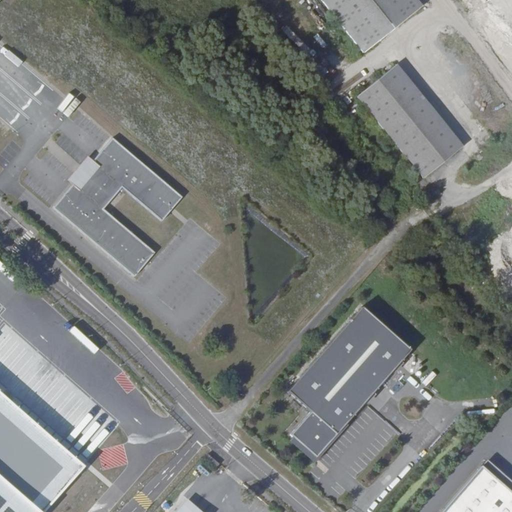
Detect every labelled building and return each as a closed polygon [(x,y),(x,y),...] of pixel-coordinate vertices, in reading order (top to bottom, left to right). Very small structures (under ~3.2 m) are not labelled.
[(421,7),(415,0),(320,0),(365,54),(421,7)] [(399,65),(360,97),(428,178),(466,147),(399,65)] [(184,196),(114,138),(94,162),(100,167),(82,189),(76,184),(56,208),(136,276),(156,252),(104,208),(123,186),(164,220),(184,196)] [(70,180),(76,184),(82,189),(100,167),(94,162),(89,158),(70,180)] [(408,346),(359,304),(287,388),(311,408),(292,430),(317,451),(408,346)] [(203,458),(215,469),(220,464),(207,454),(203,458)] [(511,489),(511,478),(489,459),(484,466),(511,489)] [(511,511),(511,489),(484,466),(484,465),(443,511),(511,511)] [(202,511),(188,500),(177,511),(202,511)]
